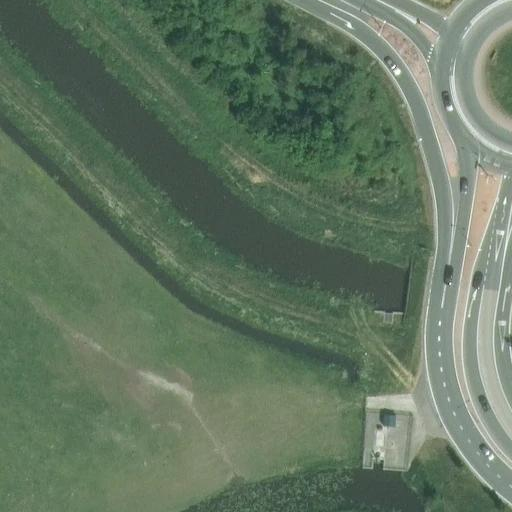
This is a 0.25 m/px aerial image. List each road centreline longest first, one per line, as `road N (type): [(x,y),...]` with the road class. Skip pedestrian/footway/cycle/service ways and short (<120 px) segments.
road 1 (motorway): [(334,0),(391,62),(417,107),(442,195),(437,307),(446,338)]
road 2 (primary): [(511,429),(485,356),(499,236)]
road 3 (primary): [(464,141),(446,338)]
road 4 (primary): [(446,338),(449,376),(467,425),(511,478)]
